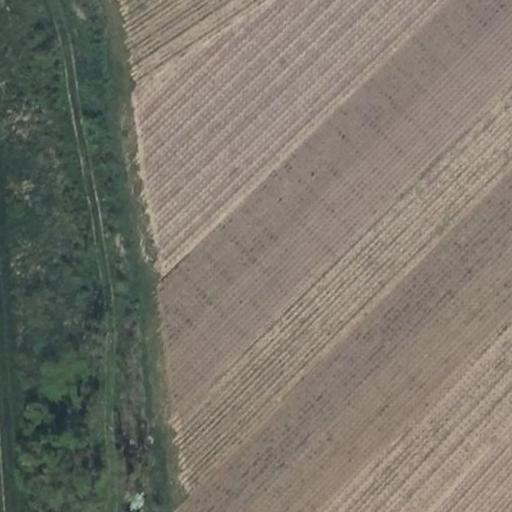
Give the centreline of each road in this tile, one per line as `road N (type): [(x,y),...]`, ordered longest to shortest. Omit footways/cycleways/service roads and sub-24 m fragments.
road 1 (track): [(53,0),(107,283),(115,511)]
road 2 (track): [(103,0),(145,274),(162,511)]
